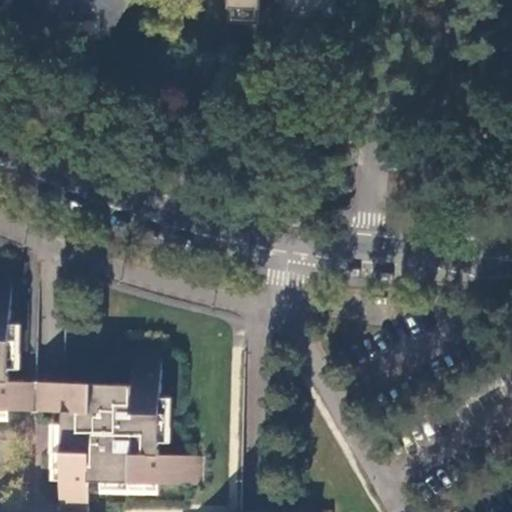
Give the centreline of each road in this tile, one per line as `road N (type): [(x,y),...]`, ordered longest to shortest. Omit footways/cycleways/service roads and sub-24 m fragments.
road 1 (tertiary): [(294,241),(163,214),(0,142)]
road 2 (residential): [(285,304),(260,307),(125,272),(0,222)]
road 3 (residential): [(374,249),(375,123),(459,0)]
road 4 (residential): [(405,511),(285,304)]
